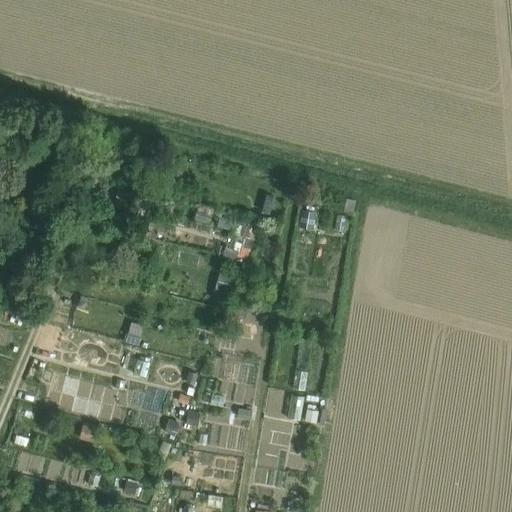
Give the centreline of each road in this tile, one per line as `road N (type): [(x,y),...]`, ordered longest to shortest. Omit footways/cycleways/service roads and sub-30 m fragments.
road 1 (track): [(242,511),(294,181)]
road 2 (track): [(0,420),(112,145)]
